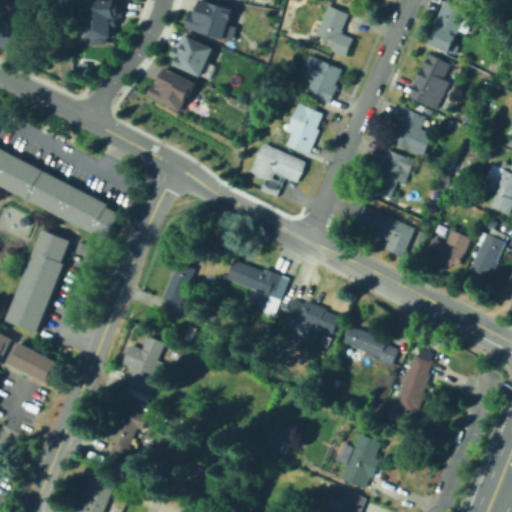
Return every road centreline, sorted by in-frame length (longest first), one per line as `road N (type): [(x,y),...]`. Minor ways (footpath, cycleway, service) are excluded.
road 1 (tertiary): [(178,166),(30,511)]
road 2 (residential): [(410,0),(305,240)]
road 3 (tertiary): [(511,347),(305,240)]
road 4 (tertiary): [(178,166),(0,75)]
road 5 (tertiary): [(305,240),(178,166)]
road 6 (residential): [(491,378),(434,511)]
road 7 (residential): [(84,117),(164,0)]
